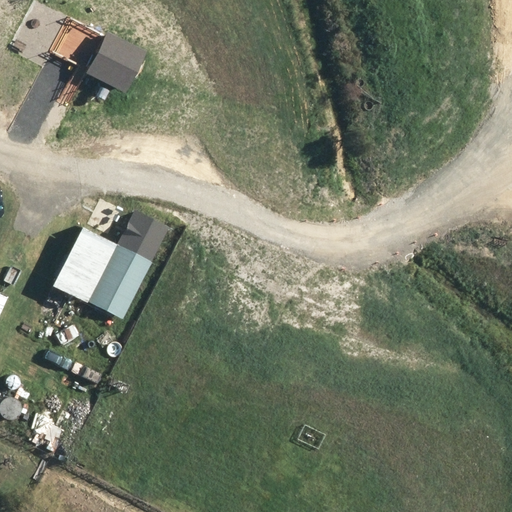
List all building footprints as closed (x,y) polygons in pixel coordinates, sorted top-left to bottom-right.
[(108,39),(127,0),(0,0),(0,129),(48,155),(92,69),(123,85),(138,55),(108,39)] [(0,240),(22,197),(0,185),(0,240)] [(126,203),(119,217),(164,241),(171,228),(165,225),(168,220),(145,208),(143,213),(126,203)] [(80,226),(51,285),(121,319),(150,261),(80,226)] [(41,396),(25,433),(41,440),(57,403),(41,396)] [(66,408),(51,443),(64,449),(80,414),(66,408)]
